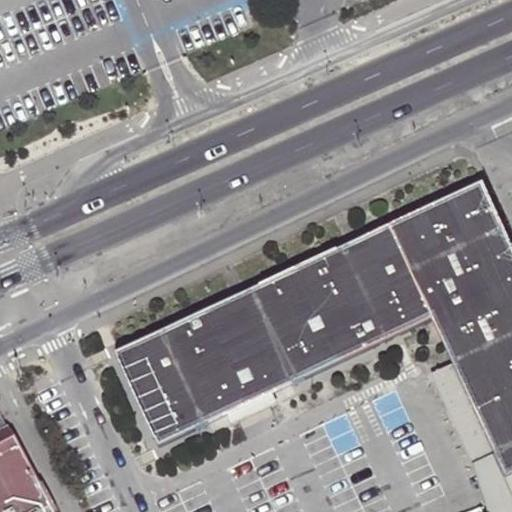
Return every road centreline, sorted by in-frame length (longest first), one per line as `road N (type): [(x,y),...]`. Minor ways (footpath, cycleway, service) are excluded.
road 1 (unclassified): [(0,347),(511,107)]
road 2 (secondary): [(0,283),(511,56)]
road 3 (secondary): [(511,17),(0,241)]
